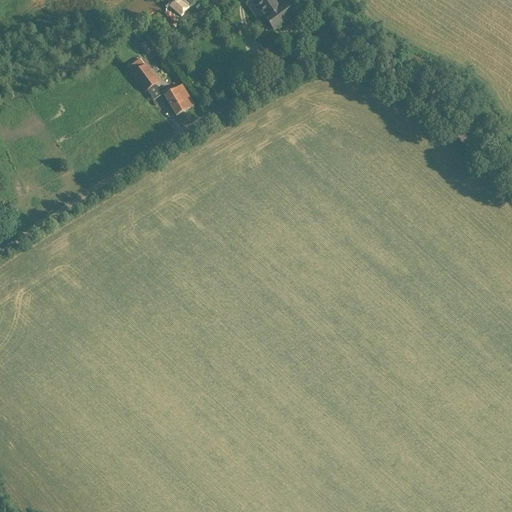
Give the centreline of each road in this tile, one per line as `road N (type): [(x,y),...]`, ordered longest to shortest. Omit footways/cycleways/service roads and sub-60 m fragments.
road 1 (unclassified): [(8,243),(327,43)]
road 2 (unclassified): [(511,184),(430,108),(327,43)]
